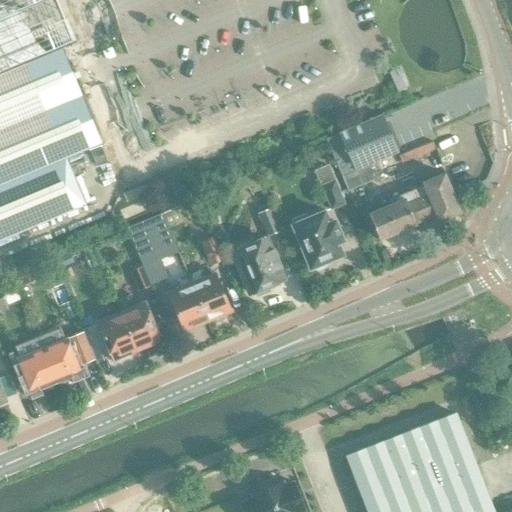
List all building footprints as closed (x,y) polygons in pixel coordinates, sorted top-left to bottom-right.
[(0,0),(0,240),(86,205),(78,186),(66,158),(102,143),(62,47),(74,42),(65,20),(55,0),(0,0)] [(383,114),(326,138),(342,176),(377,161),(398,152),(383,114)] [(399,156),(402,162),(435,148),(432,142),(399,156)] [(377,161),(342,176),(348,190),(383,175),(377,161)] [(315,170),(332,209),(345,204),(334,180),(328,165),(315,170)] [(460,211),(443,173),(423,182),(424,185),(391,199),(393,203),(368,214),(379,239),(416,223),(414,218),(434,209),(439,220),(460,211)] [(175,207),(162,213),(168,228),(182,222),(175,207)] [(269,208),(258,213),(268,236),(279,231),(269,208)] [(310,268),(313,267),(314,269),(318,270),(325,267),(326,263),(326,261),(342,254),(337,243),(343,240),(334,220),(328,222),(324,211),(308,217),(307,213),(290,219),(292,224),(310,268)] [(162,213),(127,228),(143,265),(151,284),(168,277),(160,259),(178,252),(168,228),(162,213)] [(268,288),(286,281),(267,234),(262,238),(261,236),(236,248),(236,249),(233,249),(252,295),(256,293),(257,295),(269,290),(268,288)] [(201,242),(209,260),(221,255),(213,237),(201,242)] [(32,262),(12,270),(18,285),(21,284),(22,286),(35,280),(35,279),(39,277),(32,262)] [(143,265),(130,270),(138,290),(151,284),(143,265)] [(207,319),(231,309),(216,274),(192,284),(207,319)] [(168,294),(182,329),(207,319),(192,284),(168,294)] [(147,308),(145,301),(121,311),(135,349),(160,339),(158,333),(147,308)] [(110,354),(112,359),(135,349),(121,311),(98,321),(101,328),(110,354)] [(64,340),(59,329),(38,338),(55,382),(57,381),(61,384),(69,381),(70,376),(79,372),(66,339),(64,340)] [(83,332),(67,338),(78,366),(94,360),(83,332)] [(45,390),(53,387),(54,382),(55,382),(38,338),(15,347),(20,358),(17,359),(31,392),(42,387),(45,390)] [(505,432),(511,428),(511,411),(499,417),(505,432)] [(493,511),(455,414),(346,456),(368,511),(493,511)] [(241,505),(243,511),(308,511),(298,484),(290,487),(281,490),(280,486),(270,490),(269,488),(258,493),(258,494),(248,498),(249,502),(241,505)]
